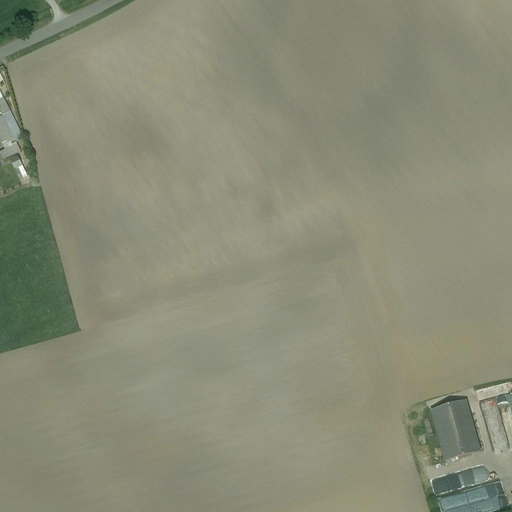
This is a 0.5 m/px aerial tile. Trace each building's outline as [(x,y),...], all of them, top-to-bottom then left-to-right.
[(3,99),(0,101),(0,111),(3,117),(10,113),(3,99)] [(10,113),(3,117),(3,119),(8,128),(15,124),(16,124),(10,113)] [(3,119),(0,120),(0,139),(3,147),(15,141),(22,138),(15,124),(8,128),(3,119)] [(17,146),(15,141),(3,147),(6,151),(17,146)] [(6,151),(0,153),(0,155),(3,162),(21,153),(17,146),(6,151)] [(21,156),(12,161),(17,170),(26,165),(21,156)] [(483,403),(495,453),(511,448),(511,409),(509,397),(483,403)] [(465,404),(432,413),(446,464),(479,454),(465,404)] [(440,497),(443,511),(469,511),(468,505),(506,496),(502,481),(481,486),(478,471),(433,482),(437,498),(440,497)]
